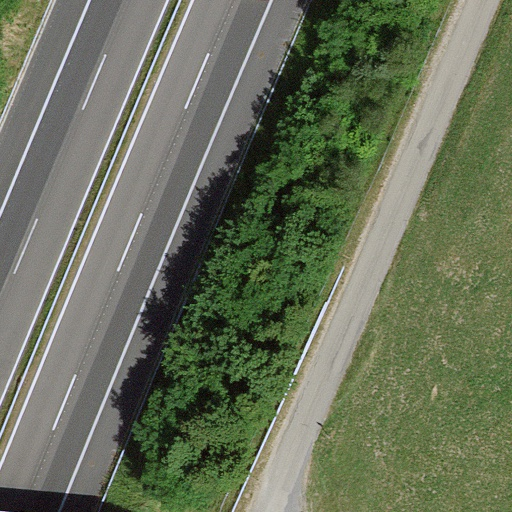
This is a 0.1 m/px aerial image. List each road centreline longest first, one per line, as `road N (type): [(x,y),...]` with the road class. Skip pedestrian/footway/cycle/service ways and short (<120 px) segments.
road 1 (motorway): [(23,511),(232,0)]
road 2 (residential): [(483,0),(327,366),(276,511)]
road 3 (motorway): [(128,0),(0,309)]
